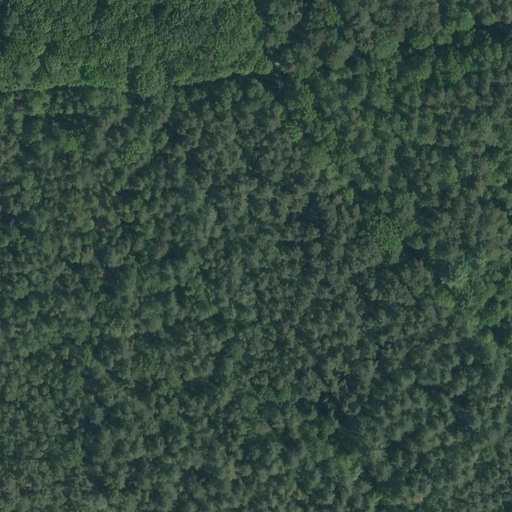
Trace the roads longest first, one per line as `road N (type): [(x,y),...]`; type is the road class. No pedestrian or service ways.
road 1 (track): [(464,297),(297,124),(277,70),(511,13)]
road 2 (track): [(172,76),(174,104),(267,322),(342,435)]
road 3 (track): [(342,435),(369,383),(444,328),(464,297)]
road 4 (track): [(256,0),(277,70),(172,76)]
road 5 (track): [(172,76),(0,83)]
